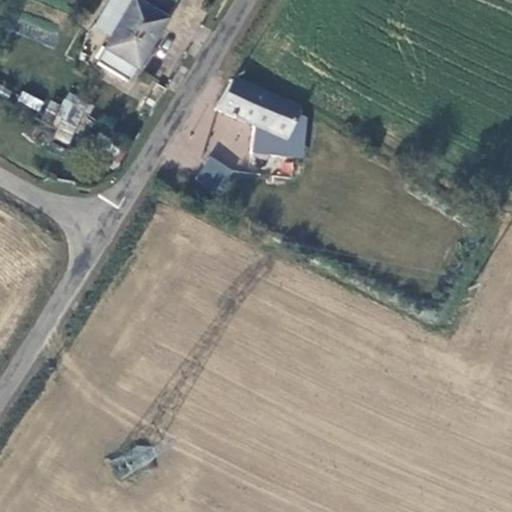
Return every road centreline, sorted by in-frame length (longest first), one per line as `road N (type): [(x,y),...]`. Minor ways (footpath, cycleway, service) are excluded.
road 1 (unclassified): [(98,233),(245,0)]
road 2 (unclassified): [(0,401),(98,233)]
